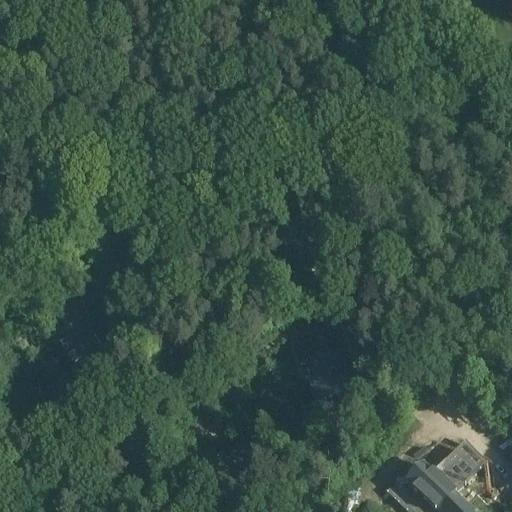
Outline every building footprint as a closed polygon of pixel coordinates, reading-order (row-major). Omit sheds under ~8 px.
[(317,242),(318,235),(325,230),(316,218),(309,223),(301,222),(294,225),(290,232),(289,239),(292,246),(298,251),(306,251),(313,248),(317,242)] [(119,254),(96,260),(106,299),(130,293),(119,254)] [(328,312),(344,306),(333,278),(317,284),(328,312)] [(74,309),(64,315),(72,328),(82,322),(74,309)] [(64,332),(52,340),(58,348),(57,349),(83,390),(114,369),(103,353),(88,329),(70,341),(64,332)] [(154,343),(144,346),(147,357),(157,354),(154,343)] [(347,383),(335,352),(309,362),(317,383),(311,385),(318,403),(346,393),(349,401),(360,397),(354,380),(347,383)] [(118,372),(118,377),(121,382),(131,375),(126,367),(123,369),(118,372)] [(183,443),(174,447),(178,457),(188,454),(183,443)] [(449,469),(437,481),(425,469),(402,491),(413,502),(419,497),(432,511),(466,511),(453,498),(465,485),(466,486),(484,470),(463,448),(446,466),(449,469)]
